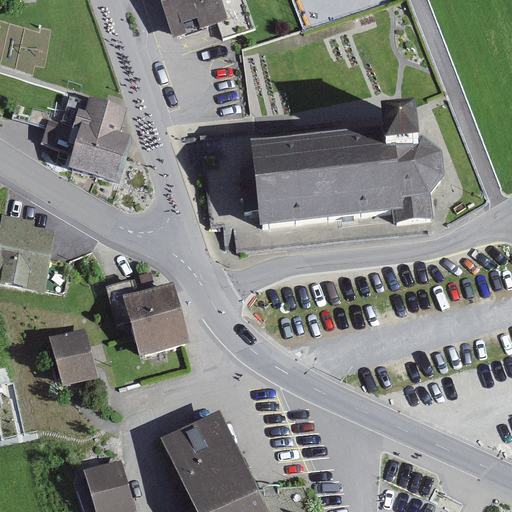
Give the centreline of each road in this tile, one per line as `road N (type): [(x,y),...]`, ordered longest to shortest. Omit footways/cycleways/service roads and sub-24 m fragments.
road 1 (tertiary): [(511,479),(300,382),(236,335),(209,299)]
road 2 (residential): [(503,217),(422,251),(277,268),(209,299)]
road 3 (tertiary): [(173,239),(174,198),(106,0)]
road 4 (tertiary): [(173,239),(108,223),(0,156)]
